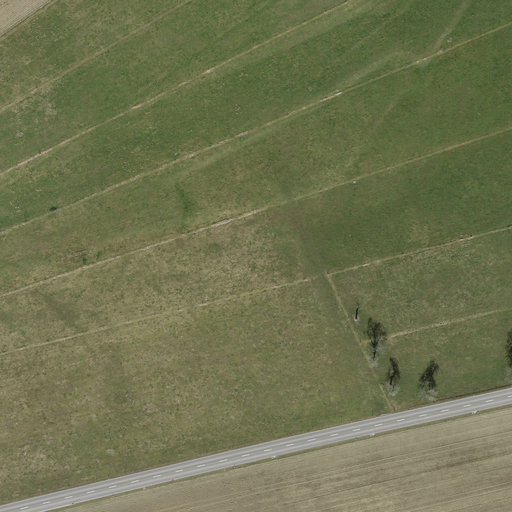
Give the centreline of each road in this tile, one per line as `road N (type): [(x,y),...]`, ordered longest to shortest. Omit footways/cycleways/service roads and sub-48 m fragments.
road 1 (secondary): [(511,397),(18,511)]
road 2 (track): [(384,425),(320,277)]
